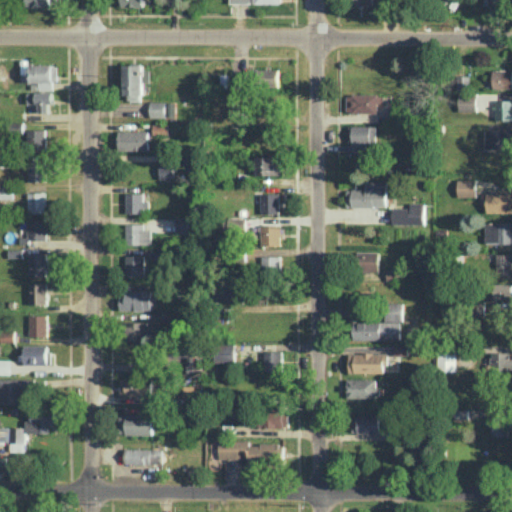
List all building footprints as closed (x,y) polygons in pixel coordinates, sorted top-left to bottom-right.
[(40,89),(54,90),(54,81),(58,81),(59,64),(29,64),(29,82),(40,82),(40,89)] [(126,66),(127,101),(144,100),(144,82),(151,82),(151,66),(126,66)] [(280,86),(279,68),(264,69),(265,87),(280,86)] [(511,87),(511,69),(494,70),(494,87),(511,87)] [(220,86),(229,87),(230,74),(221,74),(220,86)] [(471,92),(471,75),(457,75),(457,91),(471,92)] [(29,92),(30,112),(51,111),(51,104),(55,104),(54,91),(29,92)] [(379,112),(379,103),(384,103),(384,94),(347,94),(347,112),(379,112)] [(478,94),(460,94),(460,111),(478,111),(478,94)] [(496,120),(511,119),(511,99),(496,100),(496,120)] [(167,117),(168,101),(152,101),(151,116),(167,117)] [(170,133),(169,123),(154,123),(154,133),(170,133)] [(377,125),(351,125),(351,152),(368,153),(368,142),(377,142),(377,125)] [(487,147),(511,146),(511,128),(487,129),(487,147)] [(47,149),(47,129),(27,129),(28,149),(47,149)] [(120,150),(150,150),(150,130),(120,131),(120,150)] [(282,156),(257,156),(258,175),(282,174),(282,156)] [(47,181),(47,160),(29,161),(29,181),(47,181)] [(175,178),(176,161),(161,160),(161,178),(175,178)] [(477,178),(458,179),(459,196),(477,196),(477,178)] [(388,180),(367,180),(367,189),(348,189),(348,206),(388,207),(388,180)] [(47,192),(29,192),(29,213),(47,212),(47,192)] [(127,192),(126,212),(147,213),(147,201),(144,201),(145,192),(127,192)] [(280,213),(280,193),(262,192),(262,213),(280,213)] [(511,192),(488,193),(488,212),(511,211),(511,192)] [(425,223),(425,203),(411,203),(411,207),(394,207),(394,224),(425,223)] [(178,233),(196,233),(196,216),(178,216),(178,233)] [(246,216),(229,216),(229,232),(246,233),(246,216)] [(47,219),(29,219),(29,236),(22,236),(22,241),(48,240),(47,219)] [(511,221),(486,222),(487,243),(511,242),(511,221)] [(152,243),(152,229),(145,229),(145,223),(127,223),(127,243),(152,243)] [(263,245),(282,245),(282,223),(262,224),(263,245)] [(10,257),(24,256),(23,248),(9,249),(10,257)] [(379,251),(356,252),(357,272),(380,271),(379,251)] [(511,252),(497,253),(497,274),(511,274),(511,252)] [(30,275),(48,275),(48,254),(30,254),(30,275)] [(127,275),(145,275),(145,255),(127,255),(127,275)] [(282,255),(263,256),(263,273),(282,273),(282,255)] [(388,279),(402,279),(402,269),(388,269),(388,279)] [(30,304),(48,303),(48,281),(30,282),(30,304)] [(511,299),(511,283),(489,283),(489,299),(511,299)] [(231,293),(222,293),(223,298),(234,298),(234,303),(251,302),(250,289),(230,290),(231,293)] [(155,290),(122,290),(122,309),(154,309),(155,290)] [(387,320),(404,320),(403,301),(387,302),(387,320)] [(48,335),(48,314),(31,314),(31,335),(48,335)] [(150,340),(149,320),(126,321),(127,341),(150,340)] [(401,321),(355,322),(355,339),(401,338),(401,321)] [(215,345),(216,363),(236,361),(235,343),(215,345)] [(49,364),(48,345),(25,345),(26,365),(49,364)] [(408,354),(408,345),(395,346),(395,355),(408,354)] [(457,371),(457,348),(438,349),(439,371),(457,371)] [(200,373),(201,350),(188,350),(187,372),(200,373)] [(265,371),(283,371),(282,350),(265,351),(265,371)] [(509,351),(493,352),(493,371),(511,370),(511,358),(509,359),(509,351)] [(385,372),(385,352),(349,353),(350,372),(385,372)] [(0,373),(11,373),(12,360),(0,359),(0,373)] [(0,403),(21,404),(22,388),(35,389),(35,378),(0,377),(0,403)] [(122,377),(121,395),(154,395),(154,378),(122,377)] [(347,397),(378,397),(379,379),(348,378),(347,397)] [(198,384),(185,384),(185,404),(199,404),(198,384)] [(259,427),(288,428),(289,409),(260,408),(259,427)] [(27,432),(51,433),(52,423),(56,423),(57,411),(27,410),(27,432)] [(154,414),(120,413),(120,434),(154,434),(154,414)] [(380,432),(380,414),(358,414),(358,432),(380,432)] [(492,436),(509,436),(509,414),(491,414),(492,436)] [(12,450),(25,451),(26,427),(2,426),(2,441),(12,441),(12,450)] [(429,454),(429,437),(412,437),(411,453),(429,454)] [(249,464),(285,463),(284,443),(250,443),(250,439),(219,439),(220,459),(249,458),(249,464)] [(151,463),(152,448),(128,447),(127,462),(151,463)]
